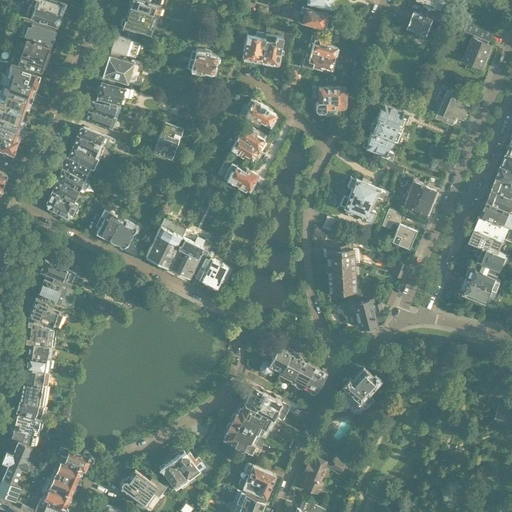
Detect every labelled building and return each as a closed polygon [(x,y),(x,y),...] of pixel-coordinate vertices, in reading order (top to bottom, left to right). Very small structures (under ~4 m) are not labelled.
[(65,2),(60,0),(25,0),(25,1),(27,2),(31,3),(32,4),(37,5),(60,14),(60,13),(63,12),(64,9),(63,6),(65,2)] [(129,0),(129,1),(130,3),(129,5),(158,14),(161,0),(129,0)] [(37,5),(32,4),(31,3),(30,6),(31,7),(29,14),(56,25),(57,25),(60,23),(61,20),(60,17),(59,17),(60,14),(37,5)] [(151,36),(158,14),(129,5),(128,5),(125,16),(124,16),(121,18),(120,22),(121,25),(122,25),(122,26),(151,36)] [(328,12),(302,5),(298,20),(320,26),(320,28),(322,29),(323,27),(324,27),(324,26),(327,25),(327,24),(325,22),(327,17),(328,12)] [(425,38),(433,18),(443,22),(446,14),(423,5),(420,13),(414,11),(407,27),(417,30),(415,34),(425,38)] [(19,31),(50,43),(51,41),(53,41),(54,37),(53,34),(55,29),(24,16),(19,31)] [(492,45),(489,44),(494,32),(484,27),(468,21),(464,30),(474,34),(465,57),(464,59),(483,66),(492,45)] [(506,29),(486,21),(484,27),(494,32),(503,35),(506,29)] [(293,34),(296,26),(285,23),(283,32),(293,34)] [(134,55),(138,42),(141,34),(131,31),(129,37),(115,33),(114,35),(112,39),(112,41),(111,46),(110,48),(134,55)] [(261,61),(266,33),(257,31),(257,33),(256,37),(246,35),(246,37),(243,38),(243,42),(244,44),(242,57),(244,58),(244,60),(250,61),(250,59),(261,61)] [(281,50),(283,38),(283,36),(266,33),(261,61),(263,61),(263,63),(270,64),(270,62),(278,64),(279,54),(283,55),(283,50),(281,50)] [(337,47),(337,46),(328,43),(329,41),(319,38),(320,37),(312,35),(310,41),(313,42),(310,50),(334,57),(335,54),(337,54),(339,48),(337,47)] [(20,40),(17,48),(46,59),(48,54),(47,53),(49,45),(43,43),(44,42),(33,39),(26,37),(24,41),(20,40)] [(217,56),(218,55),(209,53),(209,50),(197,47),(196,51),(192,50),(190,57),(215,64),(216,62),(218,62),(219,57),(217,56)] [(44,65),(46,59),(17,48),(14,56),(18,58),(17,62),(41,70),(43,64),(44,65)] [(111,48),(110,54),(120,57),(120,54),(126,56),(127,53),(111,48)] [(333,61),(334,57),(310,50),(308,58),(303,57),(301,65),(311,68),(311,66),(321,69),(322,66),(331,68),(331,67),(333,68),(335,61),(333,61)] [(109,54),(102,75),(125,82),(126,82),(133,84),(135,76),(129,74),(130,69),(133,61),(120,57),(110,54),(109,54)] [(215,66),(215,64),(190,57),(188,64),(192,65),(191,70),(203,73),(204,70),(213,73),(213,72),(215,72),(217,66),(215,66)] [(14,72),(11,79),(35,87),(37,85),(38,81),(38,78),(40,73),(12,63),(9,70),(14,72)] [(295,84),(298,70),(288,68),(286,82),(289,82),(295,84)] [(35,87),(11,79),(9,86),(4,85),(2,91),(7,92),(30,100),(32,94),(34,94),(35,90),(35,87)] [(129,88),(124,87),(101,80),(96,98),(118,104),(120,99),(124,100),(125,97),(126,97),(129,88)] [(326,111),(326,115),(336,115),(336,107),(343,107),(345,104),(345,86),(339,86),(339,80),(323,80),(323,86),(318,86),(318,101),(317,101),(315,103),(315,109),(317,111),(326,111)] [(446,89),(435,118),(452,125),(456,115),(464,119),(469,104),(464,102),(466,97),(446,89)] [(30,100),(7,92),(4,100),(0,98),(0,104),(26,113),(28,108),(29,107),(31,103),(30,100)] [(250,98),(247,104),(250,105),(244,114),(259,122),(260,120),(269,126),(270,125),(272,125),(275,120),(273,119),(276,114),(267,109),(268,107),(250,98)] [(114,108),(115,105),(92,99),(88,108),(111,116),(114,108)] [(402,127),(407,112),(394,107),(394,106),(383,102),(381,108),(380,107),(376,117),(377,117),(397,125),(402,127)] [(26,113),(0,104),(0,119),(21,127),(22,125),(24,124),(25,121),(24,118),(26,113)] [(88,108),(84,118),(111,129),(112,126),(108,125),(111,116),(88,108)] [(395,131),(397,125),(377,117),(371,132),(397,142),(400,133),(395,131)] [(21,127),(0,119),(0,133),(17,139),(19,137),(20,133),(20,131),(21,127)] [(180,134),(182,128),(163,122),(160,132),(178,139),(180,134)] [(265,135),(244,122),(237,134),(258,147),(259,145),(261,146),(264,140),(263,139),(265,135)] [(108,137),(103,134),(84,127),(80,128),(77,135),(98,145),(99,144),(110,149),(112,143),(106,141),(108,137)] [(397,142),(371,132),(370,131),(366,141),(367,141),(365,147),(372,150),(376,152),(376,151),(382,153),(381,156),(392,160),(395,152),(393,151),(397,142)] [(174,149),(178,139),(160,132),(156,142),(174,149)] [(17,139),(0,133),(0,148),(12,152),(14,148),(16,147),(18,142),(17,139)] [(180,134),(178,139),(189,143),(191,138),(180,134)] [(256,150),(258,147),(237,134),(234,139),(232,138),(227,145),(242,155),(250,160),(253,156),(254,157),(258,151),(256,150)] [(100,155),(104,147),(98,145),(77,135),(72,145),(98,158),(99,159),(99,158),(100,155)] [(449,137),(447,143),(453,145),(455,140),(449,137)] [(171,159),(174,149),(156,142),(152,152),(171,159)] [(98,158),(72,145),(67,156),(89,167),(91,163),(95,165),(98,158)] [(511,153),(507,152),(502,164),(511,167),(511,153)] [(67,156),(62,167),(84,178),(89,167),(67,156)] [(450,163),(437,157),(434,163),(448,168),(450,163)] [(400,166),(388,161),(387,165),(398,170),(400,166)] [(232,162),(224,177),(239,185),(238,187),(246,191),(248,188),(249,189),(250,187),(252,188),(255,182),(253,181),(257,173),(246,167),(245,169),(232,162)] [(511,167),(502,164),(497,176),(511,181),(511,167)] [(88,180),(84,178),(62,167),(57,179),(78,190),(83,192),(88,180)] [(170,178),(172,174),(165,170),(163,175),(170,178)] [(178,179),(180,175),(175,172),(171,180),(176,182),(178,179)] [(159,188),(164,177),(159,174),(153,184),(159,188)] [(384,188),(385,186),(389,187),(393,178),(384,174),(379,187),(366,182),(368,178),(362,176),(361,180),(356,178),(355,178),(351,176),(347,186),(351,188),(350,191),(373,201),(376,194),(380,196),(381,194),(388,197),(390,191),(384,188)] [(511,181),(497,176),(492,188),(511,195),(511,181)] [(57,179),(52,190),(64,197),(73,201),(78,190),(57,179)] [(413,180),(412,183),(412,184),(409,192),(430,201),(435,189),(425,185),(425,184),(424,184),(424,183),(423,183),(422,184),(413,180)] [(151,198),(156,189),(152,186),(151,186),(147,196),(151,198)] [(511,195),(492,188),(487,200),(511,209),(511,195)] [(52,190),(46,203),(47,207),(57,212),(64,197),(52,190)] [(103,190),(97,202),(102,204),(108,192),(103,190)] [(370,208),(373,201),(350,191),(348,196),(343,194),(339,204),(344,205),(343,206),(344,209),(349,211),(348,212),(353,214),(354,210),(359,212),(358,214),(363,216),(363,218),(369,221),(370,220),(375,210),(370,208)] [(430,201),(409,192),(406,199),(405,199),(404,203),(413,207),(413,208),(414,208),(415,208),(425,212),(430,201)] [(73,201),(64,197),(57,212),(67,217),(71,216),(72,214),(76,216),(81,205),(73,201)] [(511,216),(511,217),(511,215),(511,209),(487,200),(481,213),(509,224),(511,225),(511,224),(511,216)] [(416,229),(400,222),(401,220),(399,219),(401,213),(388,207),(386,213),(381,225),(389,228),(390,226),(393,222),(398,224),(394,233),(396,234),(393,241),(408,248),(416,229)] [(96,232),(108,238),(119,216),(104,208),(95,225),(99,226),(96,232)] [(481,213),(476,226),(504,237),(509,224),(481,213)] [(333,230),(338,218),(327,214),(323,225),(333,230)] [(119,216),(108,238),(125,246),(132,232),(136,231),(138,227),(135,224),(119,216)] [(167,265),(182,235),(185,229),(163,218),(145,254),(167,265)] [(322,237),(325,230),(316,226),(313,233),(322,237)] [(476,226),(470,240),(479,243),(498,251),(504,237),(476,226)] [(202,263),(212,242),(212,241),(206,238),(204,239),(202,244),(182,235),(167,265),(189,276),(197,260),(202,263)] [(232,267),(213,258),(216,250),(218,251),(220,246),(212,242),(202,263),(195,276),(199,278),(199,279),(209,284),(210,285),(211,287),(214,288),(215,288),(216,287),(217,288),(217,287),(222,289),(224,288),(227,281),(226,280),(232,267)] [(510,256),(507,254),(498,251),(479,243),(476,253),(479,254),(478,258),(500,267),(503,260),(508,262),(510,256)] [(329,262),(329,263),(354,263),(354,249),(347,249),(347,244),(334,245),(334,249),(328,249),(328,256),(327,257),(327,261),(329,262)] [(470,266),(466,276),(497,288),(501,279),(496,276),(500,267),(478,258),(474,267),(470,266)] [(43,262),(40,271),(53,276),(62,280),(63,280),(70,283),(75,272),(67,268),(44,259),(44,262),(43,262)] [(394,260),(392,266),(405,272),(408,266),(394,260)] [(354,263),(329,263),(329,270),(328,271),(328,275),(329,276),(329,277),(355,277),(354,263)] [(405,272),(392,266),(389,272),(403,278),(405,272)] [(43,278),(36,296),(37,296),(42,298),(54,303),(60,305),(65,307),(70,296),(72,290),(70,289),(69,288),(71,284),(70,283),(63,280),(62,280),(53,276),(51,280),(44,277),(43,278)] [(494,296),(497,288),(466,276),(462,285),(466,287),(464,291),(486,300),(489,294),(494,296)] [(355,277),(329,277),(329,284),(328,285),(328,288),(329,290),(330,293),(337,293),(337,292),(355,291),(355,277)] [(383,287),(381,293),(394,298),(397,292),(383,287)] [(394,298),(381,293),(378,299),(392,304),(394,298)] [(360,301),(355,302),(355,304),(354,305),(356,312),(357,312),(358,316),(358,317),(360,325),(361,325),(361,327),(374,323),(374,321),(383,318),(381,309),(380,309),(378,302),(372,304),(371,298),(365,299),(364,295),(359,297),(360,301)] [(62,315),(45,309),(47,303),(36,297),(29,315),(29,316),(38,320),(57,326),(62,315)] [(54,346),(55,329),(38,322),(38,320),(29,316),(29,320),(28,320),(26,341),(30,342),(49,345),(52,345),(54,346)] [(50,359),(52,350),(52,345),(49,345),(30,342),(28,354),(50,359)] [(283,348),(274,343),(269,351),(272,353),(269,360),(265,359),(262,359),(258,366),(259,370),(263,372),(267,370),(277,375),(280,370),(289,352),(283,348)] [(297,356),(289,352),(280,370),(292,376),(301,358),(297,356)] [(49,372),(52,359),(50,359),(28,354),(25,367),(44,370),(49,372)] [(313,364),(301,358),(292,376),(304,382),(313,364)] [(321,368),(313,364),(304,382),(308,385),(306,389),(308,390),(308,391),(312,393),(315,392),(326,371),(321,368)] [(368,391),(372,386),(374,388),(379,383),(377,380),(379,379),(373,373),(371,375),(369,373),(362,366),(351,378),(348,376),(346,378),(345,376),(343,376),(341,379),(341,381),(342,382),(340,384),(344,388),(338,394),(348,403),(348,408),(351,411),(357,411),(362,405),(362,403),(361,403),(362,401),(363,402),(368,398),(366,396),(369,393),(368,391)] [(47,385),(49,372),(44,370),(25,367),(23,380),(46,384),(47,385)] [(44,404),(47,385),(46,384),(23,380),(20,398),(38,403),(44,404)] [(276,408),(280,401),(278,400),(281,396),(275,392),(272,397),(262,392),(263,390),(257,387),(256,389),(251,386),(247,394),(244,394),(242,398),(243,401),(242,402),(243,402),(272,418),(277,408),(276,408)] [(511,404),(507,403),(502,402),(504,391),(490,388),(487,405),(498,407),(496,417),(497,417),(505,419),(505,420),(511,421),(511,404)] [(348,403),(338,394),(334,399),(344,408),(348,403)] [(45,405),(44,404),(38,403),(20,398),(16,411),(35,416),(41,418),(45,405)] [(276,420),(272,418),(243,402),(241,406),(239,406),(236,412),(235,411),(235,413),(232,413),(230,417),(231,420),(230,420),(256,434),(264,438),(269,428),(272,430),(276,420)] [(35,416),(16,411),(16,412),(14,413),(13,418),(14,420),(13,425),(36,433),(38,427),(41,428),(44,419),(41,418),(35,416)] [(252,442),(256,434),(230,420),(230,421),(227,421),(225,426),(226,429),(225,430),(226,430),(222,438),(228,441),(227,443),(232,446),(233,444),(250,452),(254,445),(253,444),(254,443),(252,442)] [(36,433),(13,425),(11,433),(33,442),(36,433)] [(29,460),(24,458),(29,445),(31,446),(32,444),(14,437),(8,451),(6,450),(2,459),(4,460),(0,469),(0,474),(3,476),(16,481),(16,479),(15,479),(20,469),(21,466),(26,468),(29,460)] [(57,458),(59,458),(81,468),(84,469),(88,458),(90,458),(91,458),(92,457),(92,456),(93,456),(93,455),(92,455),(92,454),(91,453),(90,453),(88,453),(88,452),(88,450),(85,449),(83,450),(82,452),(67,446),(60,444),(57,451),(59,452),(57,458)] [(199,462),(200,461),(202,460),(198,456),(193,459),(188,451),(185,453),(183,450),(178,454),(171,460),(186,480),(198,471),(197,469),(202,466),(199,462)] [(308,459),(305,467),(303,471),(306,473),(302,480),(308,483),(306,487),(318,492),(322,482),(319,481),(321,475),(323,474),(326,467),(325,466),(327,462),(341,468),(344,460),(334,456),(331,463),(313,455),(311,460),(308,459)] [(81,468),(59,458),(56,465),(53,464),(51,469),(76,480),(78,475),(81,474),(82,471),(81,469),(81,468)] [(186,480),(171,460),(170,461),(168,458),(162,462),(163,464),(158,468),(174,489),(186,480)] [(265,496),(269,487),(275,474),(248,462),(247,463),(246,463),(246,464),(245,465),(244,466),(244,467),(244,468),(244,470),(244,471),(244,472),(243,477),(242,477),(241,477),(241,478),(240,479),(239,480),(239,481),(239,482),(239,483),(239,484),(265,496)] [(76,480),(51,469),(49,475),(51,475),(48,483),(71,493),(71,492),(74,492),(75,488),(74,486),(76,480)] [(158,497),(165,486),(164,485),(150,474),(146,478),(133,469),(126,478),(125,477),(121,477),(118,482),(119,486),(125,491),(121,496),(133,505),(135,502),(144,509),(153,498),(155,494),(158,497)] [(0,476),(0,491),(15,498),(21,485),(1,477),(0,476)] [(70,495),(71,493),(48,483),(45,491),(43,491),(41,494),(66,505),(67,501),(70,501),(72,497),(70,495)] [(210,492),(206,489),(202,495),(206,498),(210,492)] [(236,502),(241,504),(259,511),(262,504),(264,500),(241,490),(236,502)] [(19,500),(14,498),(0,492),(0,511),(16,511),(18,509),(24,511),(28,511),(31,508),(31,506),(24,502),(19,500)] [(67,507),(66,506),(66,505),(41,494),(41,496),(42,497),(42,498),(44,498),(41,505),(37,504),(34,511),(35,511),(40,511),(41,511),(43,511),(66,511),(67,510),(66,508),(67,507)] [(133,505),(121,496),(118,501),(130,509),(133,505)] [(130,511),(106,502),(102,511),(130,511)] [(185,502),(179,510),(182,511),(189,511),(193,508),(185,502)] [(310,510),(315,511),(323,511),(325,508),(312,503),(310,510)]
